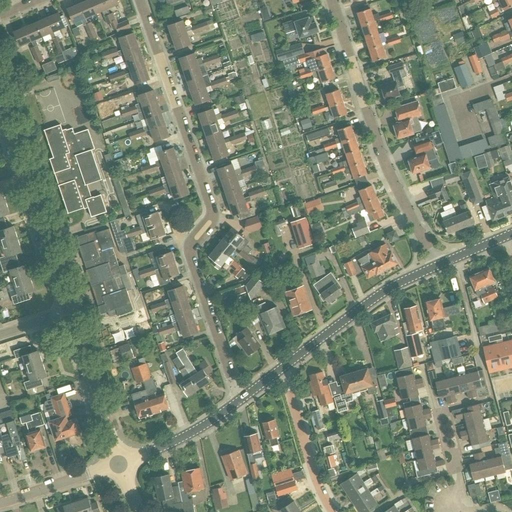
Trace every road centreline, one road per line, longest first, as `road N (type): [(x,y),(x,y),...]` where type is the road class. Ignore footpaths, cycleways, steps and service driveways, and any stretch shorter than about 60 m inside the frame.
road 1 (residential): [(238,402),(190,248),(206,190),(140,0)]
road 2 (residential): [(436,267),(365,112),(330,0)]
road 3 (secondary): [(69,312),(0,101)]
road 4 (tertiary): [(281,369),(387,289),(436,267)]
road 5 (secondary): [(118,465),(69,312)]
road 6 (residential): [(331,511),(281,369)]
road 7 (tertiary): [(118,465),(183,439),(238,402)]
road 8 (tertiary): [(0,504),(118,465)]
